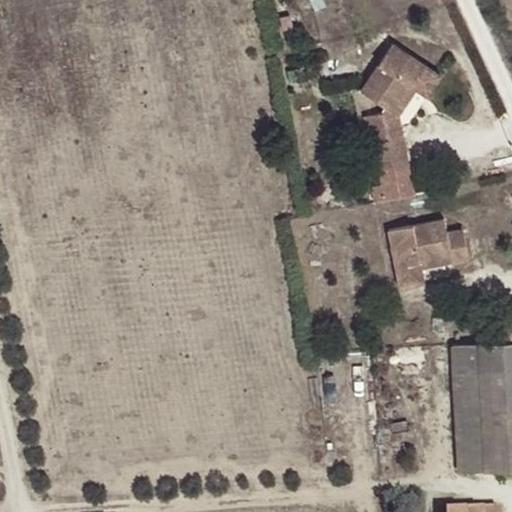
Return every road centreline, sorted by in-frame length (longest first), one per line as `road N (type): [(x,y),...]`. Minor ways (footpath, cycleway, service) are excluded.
road 1 (track): [(23,510),(381,486)]
road 2 (track): [(0,389),(23,511)]
road 3 (track): [(511,110),(462,0)]
